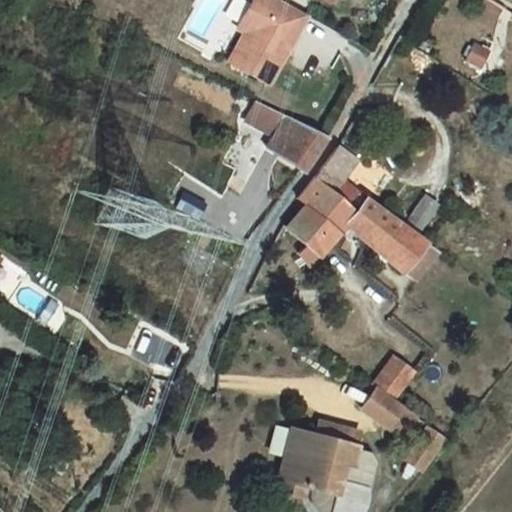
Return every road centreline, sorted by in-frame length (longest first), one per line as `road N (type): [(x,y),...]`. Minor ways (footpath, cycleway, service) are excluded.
road 1 (residential): [(76,511),(239,303),(413,0)]
road 2 (unknown): [(369,80),(431,120),(446,144),(447,166),(436,182),(397,183)]
